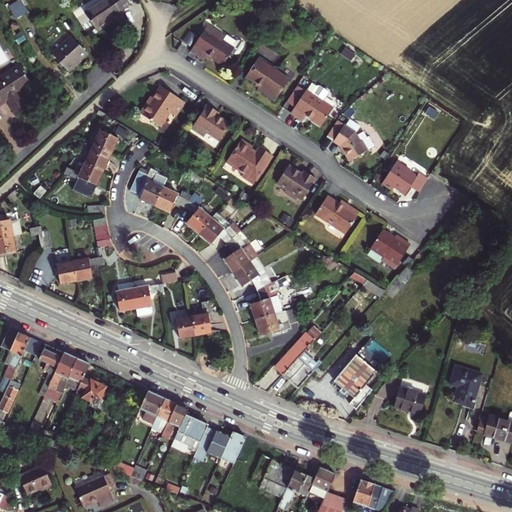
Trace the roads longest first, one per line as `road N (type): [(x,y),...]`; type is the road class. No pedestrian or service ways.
road 1 (residential): [(148,62),(181,64),(390,211),(457,199)]
road 2 (primary): [(229,410),(511,506)]
road 3 (primary): [(511,491),(234,397)]
road 4 (primary): [(234,397),(0,290)]
road 5 (primary): [(0,305),(229,410)]
road 6 (residential): [(116,217),(168,238),(214,284),(239,343),(234,397)]
road 7 (residential): [(0,195),(148,62)]
